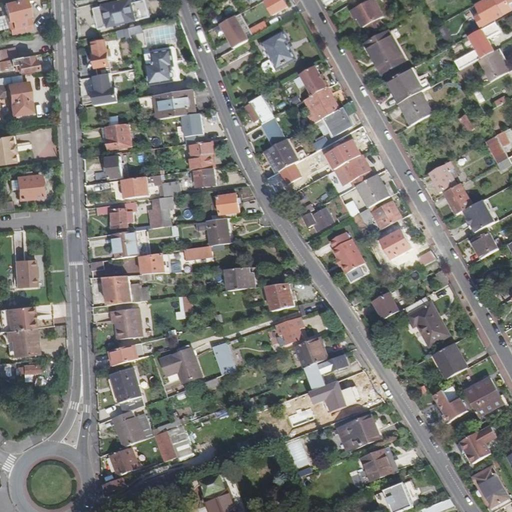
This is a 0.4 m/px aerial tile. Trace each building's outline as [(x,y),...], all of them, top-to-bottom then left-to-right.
[(26,3),(33,1),(33,0),(20,0),(3,5),(10,30),(31,23),(26,3)] [(119,0),(120,3),(94,9),(96,15),(97,21),(99,29),(136,21),(150,17),(146,0),(137,2),(132,3),(130,0),(119,0)] [(270,0),(266,3),(273,16),(286,8),(284,4),(286,3),(284,0),(270,0)] [(367,27),(371,35),(385,27),(380,19),(384,16),(375,0),(371,0),(352,11),(358,20),(360,19),(365,28),(367,27)] [(492,22),(511,10),(506,0),(494,0),(498,6),(486,12),(492,22)] [(511,13),(491,25),(498,37),(485,44),(490,54),(498,50),(501,48),(511,42),(511,30),(510,27),(511,25),(511,13)] [(233,48),(252,39),(241,14),(222,22),(233,48)] [(474,29),(476,33),(486,28),(484,24),(474,29)] [(130,28),(131,34),(143,31),(142,25),(130,28)] [(126,41),(132,39),(131,34),(130,28),(116,31),(118,38),(126,36),(126,41)] [(394,28),(390,31),(407,60),(411,58),(394,28)] [(290,50),(287,46),(286,43),(289,42),(283,31),(261,44),(268,56),(276,70),(295,59),(290,50)] [(407,60),(390,31),(368,43),(378,60),(379,59),(387,72),(407,60)] [(97,68),(110,65),(106,41),(94,43),(96,56),(94,56),(95,68),(97,68)] [(268,56),(261,44),(256,47),(262,59),(268,56)] [(155,64),(147,65),(151,84),(181,80),(175,49),(153,53),(155,64)] [(0,61),(17,58),(15,50),(0,52),(0,61)] [(475,50),(457,60),(462,70),(480,59),(475,50)] [(490,54),(479,60),(491,82),(508,73),(501,62),(504,61),(498,50),(490,54)] [(17,58),(0,61),(0,64),(1,68),(18,64),(19,72),(37,69),(35,60),(33,60),(32,55),(17,58)] [(510,72),(504,61),(501,62),(508,73),(510,72)] [(97,68),(98,75),(111,73),(110,65),(97,68)] [(471,65),(461,70),(468,82),(478,76),(471,65)] [(328,89),(330,88),(326,80),(325,81),(323,79),(321,75),(316,66),(300,75),(312,97),(328,89)] [(425,91),(412,69),(391,81),(403,103),(404,102),(420,93),(425,91)] [(24,82),(23,75),(0,78),(0,95),(7,95),(10,114),(11,115),(30,112),(26,82),(24,82)] [(196,114),(192,89),(142,97),(139,98),(141,111),(157,108),(158,119),(196,114)] [(309,99),(321,121),(324,119),(339,111),(337,106),(328,89),(312,97),(309,99)] [(475,93),(481,103),(486,100),(480,90),(475,93)] [(433,115),(420,93),(404,102),(411,114),(409,116),(414,125),(433,115)] [(498,106),(508,102),(505,96),(496,101),(498,106)] [(313,124),(321,121),(309,99),(306,101),(314,117),(310,119),(313,124)] [(254,122),(267,115),(265,111),(268,109),(264,102),(261,104),(259,100),(246,107),(254,122)] [(282,113),(292,107),(289,100),(279,106),(282,113)] [(352,127),(343,109),(339,111),(324,119),(334,137),(352,127)] [(475,129),(472,123),(468,116),(460,120),(468,133),(475,129)] [(472,123),(475,129),(480,126),(477,121),(472,123)] [(132,124),(104,128),(106,140),(110,140),(111,149),(135,146),(132,124)] [(511,136),(508,130),(498,136),(510,158),(511,157),(511,136)] [(0,163),(15,162),(14,153),(13,144),(12,136),(0,137),(0,163)] [(324,136),(313,142),(318,151),(323,149),(329,145),(324,136)] [(510,158),(498,136),(487,142),(499,164),(510,158)] [(300,161),(288,138),(268,149),(280,172),(284,170),(300,161)] [(195,157),(193,157),(194,170),(196,170),(214,168),(217,168),(215,154),(217,154),(215,141),(193,144),(195,157)] [(265,151),(277,173),(280,172),(268,149),(265,151)] [(323,149),(318,151),(308,157),(310,162),(326,154),(323,149)] [(109,158),(111,179),(125,177),(122,156),(109,158)] [(370,170),(362,156),(336,170),(344,186),(351,182),(355,188),(358,186),(375,176),(372,170),(370,170)] [(310,179),(300,161),(284,170),(295,191),(303,186),(301,184),(310,179)] [(453,161),(448,164),(449,166),(431,175),(441,193),(459,184),(456,178),(460,175),(453,161)] [(324,166),(316,171),(320,177),(327,173),(324,166)] [(216,186),(214,168),(196,170),(196,172),(191,173),(192,182),(197,181),(198,188),(216,186)] [(39,175),(30,176),(24,177),(16,178),(16,182),(17,190),(18,199),(41,196),(39,175)] [(149,176),(112,181),(113,189),(127,188),(128,197),(152,194),(149,176)] [(358,186),(370,208),(374,206),(391,197),(386,188),(384,189),(376,176),(375,176),(358,186)] [(181,181),(164,183),(165,198),(171,197),(180,196),(182,195),(181,181)] [(463,184),(446,193),(458,215),(462,213),(475,206),(463,184)] [(218,205),(220,219),(227,219),(230,218),(234,218),(234,213),(237,213),(235,195),(217,197),(217,199),(214,200),(214,205),(218,205)] [(328,209),(342,202),(339,196),(325,204),(326,206),(304,218),(309,227),(314,224),(318,231),(334,222),(328,209)] [(159,198),(163,227),(170,226),(168,209),(173,209),(171,197),(165,198),(159,198)] [(151,213),(153,228),(163,227),(159,198),(153,199),(155,212),(151,213)] [(462,213),(475,236),(501,221),(489,198),(475,206),(462,213)] [(0,201),(0,210),(14,209),(12,200),(0,201)] [(136,201),(97,207),(98,216),(113,214),(114,229),(120,228),(129,227),(130,227),(130,223),(135,222),(134,211),(137,210),(136,201)] [(345,206),(345,207),(352,218),(359,215),(352,202),(345,206)] [(383,230),(402,219),(394,203),(377,212),(374,214),(382,230),(383,230)] [(298,211),(301,217),(314,210),(311,204),(298,211)] [(370,208),(360,214),(367,226),(373,223),(371,219),(374,214),(377,212),(374,206),(370,208)] [(352,218),(345,207),(341,210),(347,221),(351,219),(352,218)] [(412,221),(409,215),(402,219),(383,230),(386,234),(412,221)] [(230,243),(227,219),(220,219),(207,221),(211,246),(213,245),(230,243)] [(137,231),(115,233),(119,258),(141,255),(137,231)] [(479,248),(484,258),(510,244),(505,235),(500,237),(496,231),(479,240),(482,247),(479,248)] [(394,261),(411,252),(401,233),(388,240),(393,250),(387,254),(390,259),(394,261)] [(327,236),(321,239),(324,243),(321,245),(328,258),(337,254),(327,236)] [(214,254),(213,245),(211,246),(187,249),(188,257),(214,254)] [(142,257),(144,274),(167,271),(165,255),(142,257)] [(421,262),(424,267),(437,260),(434,255),(421,262)] [(29,260),(8,261),(10,289),(30,287),(29,260)] [(105,260),(94,262),(94,270),(106,269),(105,260)] [(494,260),(484,264),(487,270),(496,265),(494,260)] [(181,262),(173,263),(174,273),(183,272),(181,262)] [(229,291),(253,288),(251,273),(251,267),(227,269),(229,291)] [(488,276),(492,283),(503,276),(499,270),(488,276)] [(134,302),(131,275),(107,277),(110,305),(134,302)] [(290,283),(267,286),(273,311),(295,306),(290,283)] [(385,321),(400,312),(391,294),(375,303),(385,321)] [(184,296),(186,311),(194,310),(192,295),(184,296)] [(427,298),(405,309),(408,315),(407,316),(413,327),(417,325),(429,347),(449,336),(431,303),(430,303),(427,298)] [(120,321),(117,321),(118,339),(144,336),(141,308),(119,311),(120,321)] [(301,315),(277,324),(281,336),(278,337),(281,347),(304,338),(300,329),(305,327),(301,315)] [(17,340),(18,355),(39,353),(36,328),(9,331),(10,340),(17,340)] [(327,360),(320,338),(317,339),(326,360),(327,360)] [(317,339),(296,347),(304,369),(305,369),(326,360),(317,339)] [(233,359),(226,342),(213,346),(224,376),(237,370),(233,359)] [(456,375),(468,368),(455,344),(436,355),(449,379),(456,375)] [(115,366),(139,359),(136,345),(112,350),(115,366)] [(177,350),(178,354),(190,350),(189,346),(177,350)] [(360,355),(355,348),(327,360),(326,360),(305,369),(313,391),(326,385),(321,375),(326,374),(327,375),(348,367),(346,361),(360,355)] [(190,350),(178,354),(162,360),(167,375),(179,371),(183,383),(202,376),(193,349),(190,350)] [(0,363),(0,376),(14,377),(14,364),(0,363)] [(24,373),(40,372),(40,364),(24,365),(24,373)] [(115,375),(125,415),(132,411),(147,406),(136,369),(115,375)] [(218,378),(212,380),(215,389),(221,386),(218,378)] [(346,396),(353,413),(367,407),(356,378),(342,384),(343,389),(336,392),(338,399),(346,396)] [(491,379),(465,392),(483,423),(508,410),(491,379)] [(202,384),(206,392),(215,389),(212,380),(202,384)] [(305,394),(282,403),(285,410),(308,400),(305,394)] [(452,422),(469,412),(461,400),(453,405),(448,398),(440,404),(452,422)] [(135,418),(132,411),(125,415),(114,419),(125,449),(148,440),(138,417),(135,418)] [(379,438),(376,429),(374,430),(371,424),(374,423),(370,415),(338,428),(347,451),(379,438)] [(161,434),(181,426),(179,422),(159,430),(161,434)] [(161,434),(171,461),(176,459),(191,453),(181,426),(161,434)] [(462,442),(475,465),(493,455),(487,444),(498,437),(492,428),(481,434),(480,432),(462,442)] [(263,450),(278,444),(276,438),(260,444),(263,450)] [(299,439),(286,444),(297,468),(309,462),(299,439)] [(392,471),(393,473),(398,471),(388,446),(383,448),(384,450),(363,458),(371,479),(392,471)] [(141,470),(133,449),(112,457),(119,478),(141,470)] [(193,457),(191,453),(176,459),(177,462),(180,460),(181,462),(193,457)] [(130,501),(184,480),(182,475),(186,474),(183,467),(133,487),(127,494),(130,501)] [(307,468),(294,473),(296,478),(308,473),(307,468)] [(493,507),(509,498),(493,468),(475,478),(482,491),(484,490),(493,507)] [(129,481),(140,477),(139,473),(128,477),(129,481)] [(126,482),(124,478),(106,485),(109,494),(127,487),(126,482)] [(153,505),(161,502),(188,491),(185,480),(184,480),(130,501),(116,507),(117,511),(148,511),(154,510),(153,505)] [(403,483),(384,490),(392,511),(399,511),(412,507),(403,483)] [(237,511),(228,488),(205,497),(210,511),(237,511)] [(484,490),(482,491),(480,492),(490,511),(497,511),(511,504),(511,503),(509,498),(493,507),(484,490)] [(450,499),(421,510),(421,511),(438,511),(454,506),(453,503),(450,499)]
